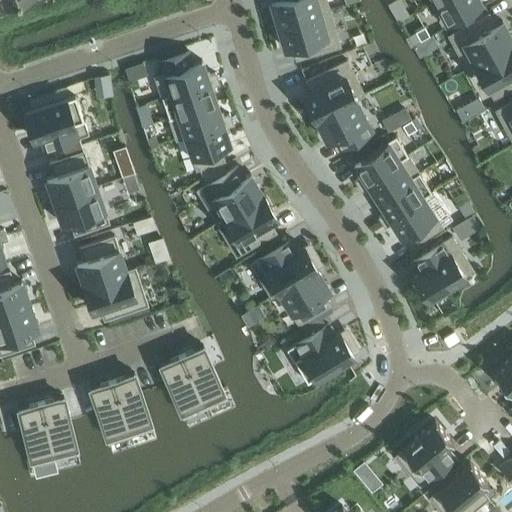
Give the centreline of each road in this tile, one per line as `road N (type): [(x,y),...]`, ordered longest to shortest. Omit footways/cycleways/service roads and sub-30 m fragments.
road 1 (residential): [(399,376),(388,323),(360,258),(269,120),(236,7)]
road 2 (residential): [(0,120),(79,369)]
road 3 (residential): [(236,7),(0,87)]
road 4 (residential): [(399,376),(377,415),(341,444),(213,511)]
road 5 (residential): [(494,434),(452,382),(433,373),(399,376)]
